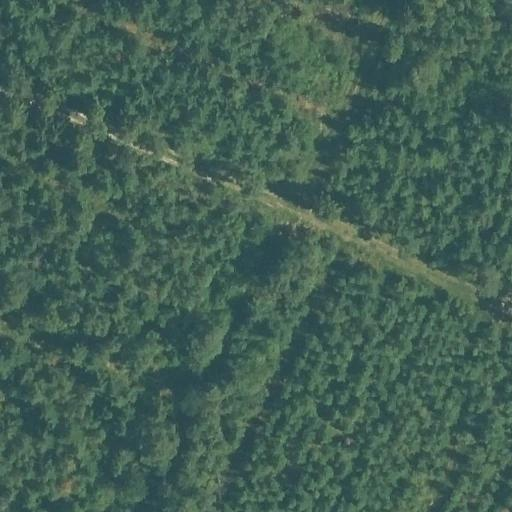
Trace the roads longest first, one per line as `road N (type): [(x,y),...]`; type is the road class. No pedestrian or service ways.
road 1 (track): [(137,511),(381,0)]
road 2 (track): [(0,83),(511,310)]
